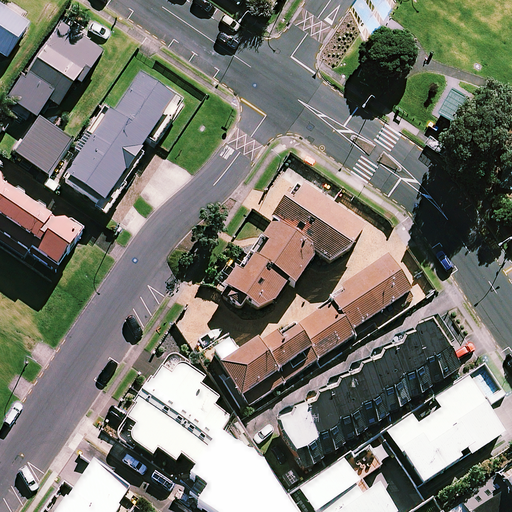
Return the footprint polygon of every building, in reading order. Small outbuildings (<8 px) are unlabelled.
[(30,26),(0,5),(0,55),(7,60),(30,26)] [(101,53),(63,26),(11,100),(37,119),(49,102),(59,108),(83,74),(85,76),(101,53)] [(105,218),(146,156),(138,151),(143,142),(152,148),(181,104),(140,77),(114,116),(111,114),(108,119),(97,111),(91,120),(95,123),(72,157),(79,162),(68,180),(99,200),(92,210),(105,218)] [(72,141),(39,119),(15,155),(49,177),(72,141)] [(10,183),(0,176),(0,234),(57,270),(78,237),(5,191),(10,183)] [(224,303),(238,313),(246,302),(259,311),(272,306),(274,305),(289,284),(297,285),(317,256),(329,265),(351,250),(364,231),(304,189),(294,203),(287,199),(272,221),(275,223),(273,225),(262,241),(268,246),(260,258),(251,251),(226,288),(232,292),(224,303)] [(213,357),(223,370),(215,375),(240,412),(247,407),(252,414),(359,343),(417,304),(413,297),(388,260),(340,292),(343,296),(281,336),(280,335),(260,348),(258,345),(240,357),(231,345),(213,357)] [(313,401),(309,410),(290,416),(285,420),(282,427),(283,431),(288,443),(310,474),(319,471),(329,464),(328,460),(340,456),(350,450),(349,446),(361,442),(372,435),(372,431),(381,428),(392,421),(392,417),(404,413),(413,406),(413,403),(424,399),(434,392),(433,388),(445,385),(464,372),(449,348),(437,329),(421,332),(416,337),(397,344),(395,351),(377,359),(374,367),(357,373),(353,381),(334,388),(331,395),(313,401)] [(138,448),(152,458),(158,451),(176,464),(182,456),(196,467),(230,419),(214,408),(219,400),(200,387),(205,380),(192,371),(192,365),(178,357),(171,358),(117,433),(119,442),(134,454),(138,448)] [(424,486),(461,461),(458,458),(467,452),(471,458),(505,434),(499,425),(487,408),(505,396),(484,365),(387,432),(424,486)] [(367,496),(343,461),(300,489),(314,511),(394,511),(379,488),(367,496)] [(114,511),(129,492),(93,467),(61,511),(114,511)] [(230,507),(234,504),(239,511),(286,511),(259,468),(242,478),(250,490),(241,496),(238,491),(234,485),(221,494),(230,507)] [(511,469),(498,478),(511,501),(511,469)] [(511,511),(511,508),(493,479),(460,500),(467,511),(511,511)]
